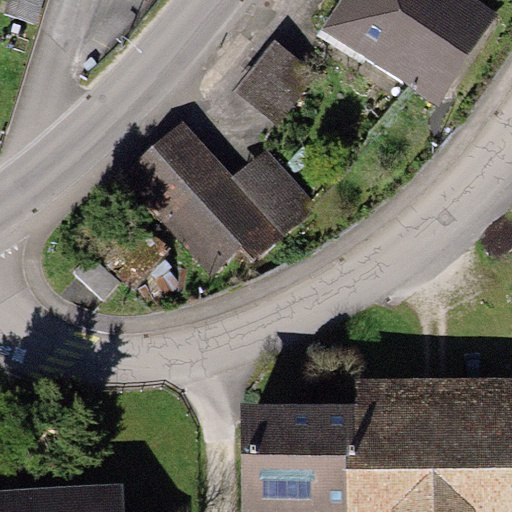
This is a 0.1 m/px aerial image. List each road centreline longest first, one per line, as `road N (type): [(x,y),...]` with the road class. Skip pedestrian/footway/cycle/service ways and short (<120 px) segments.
road 1 (residential): [(511,122),(461,193),(387,258),(266,334),(176,358),(91,366),(56,363),(0,332)]
road 2 (tertiary): [(0,212),(110,122),(211,0)]
